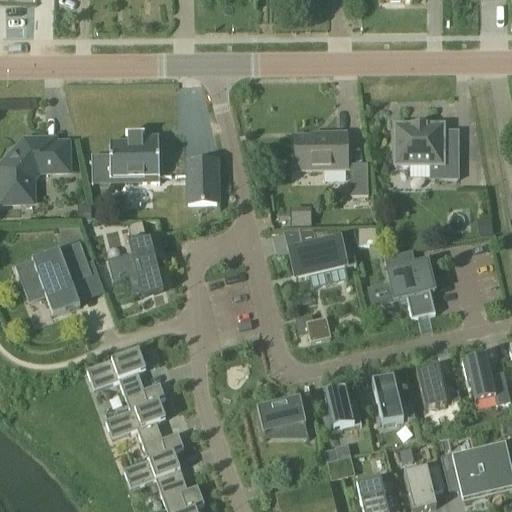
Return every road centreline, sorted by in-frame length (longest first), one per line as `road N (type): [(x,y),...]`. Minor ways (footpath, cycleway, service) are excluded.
road 1 (residential): [(249,241),(203,254),(192,273),(202,398),(244,511)]
road 2 (tertiary): [(213,66),(511,63)]
road 3 (residential): [(284,379),(511,327)]
road 4 (tertiary): [(0,68),(213,66)]
road 5 (residential): [(249,241),(213,66)]
road 6 (residential): [(284,379),(249,241)]
